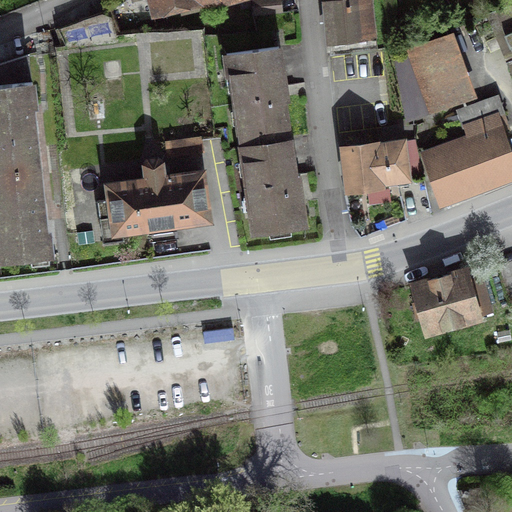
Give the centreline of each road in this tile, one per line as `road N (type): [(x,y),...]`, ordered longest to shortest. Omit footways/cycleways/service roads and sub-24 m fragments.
road 1 (residential): [(5,511),(281,480)]
road 2 (primary): [(0,307),(262,278)]
road 3 (residential): [(262,278),(281,480)]
road 4 (primary): [(347,269),(511,210)]
road 5 (residential): [(347,269),(323,97)]
road 6 (residential): [(281,480),(426,466)]
